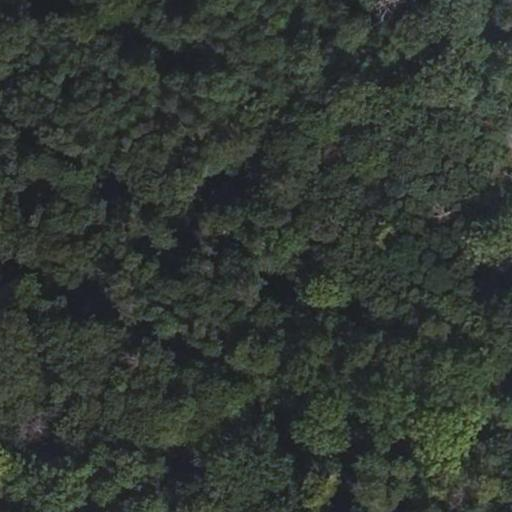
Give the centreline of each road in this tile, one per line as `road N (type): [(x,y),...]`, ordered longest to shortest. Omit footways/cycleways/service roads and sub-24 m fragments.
road 1 (track): [(305,0),(451,511)]
road 2 (track): [(0,465),(511,424)]
road 3 (track): [(439,0),(511,259)]
